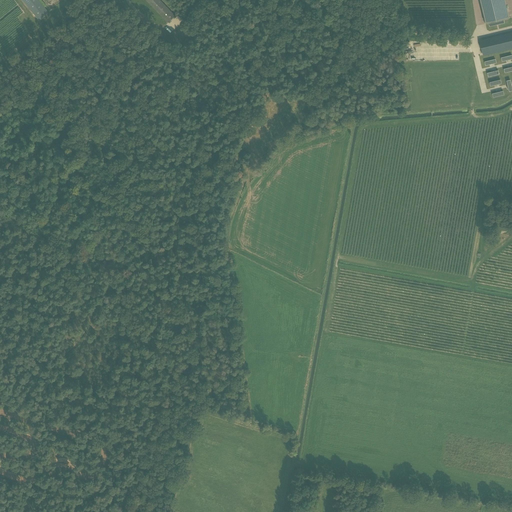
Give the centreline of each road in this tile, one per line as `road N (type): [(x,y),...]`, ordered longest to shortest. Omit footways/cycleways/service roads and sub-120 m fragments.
road 1 (track): [(302,0),(408,110),(490,103)]
road 2 (track): [(249,169),(239,158),(269,89),(266,0)]
